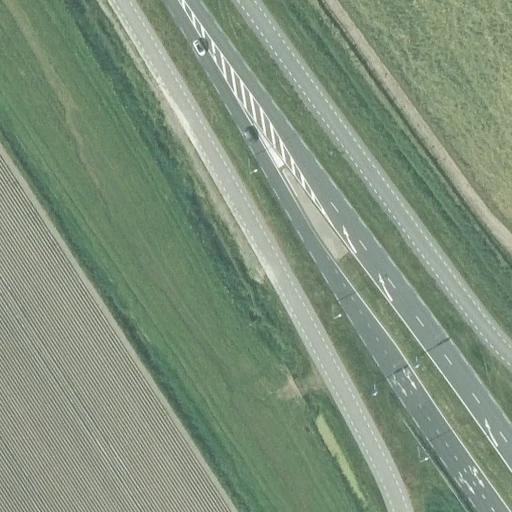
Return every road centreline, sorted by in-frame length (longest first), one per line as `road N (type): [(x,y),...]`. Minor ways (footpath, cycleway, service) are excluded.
road 1 (unclassified): [(400,511),(317,345),(120,0)]
road 2 (primary): [(227,70),(308,237),(494,511)]
road 3 (primary): [(511,448),(340,208),(227,70)]
road 4 (unclassified): [(511,358),(246,0)]
